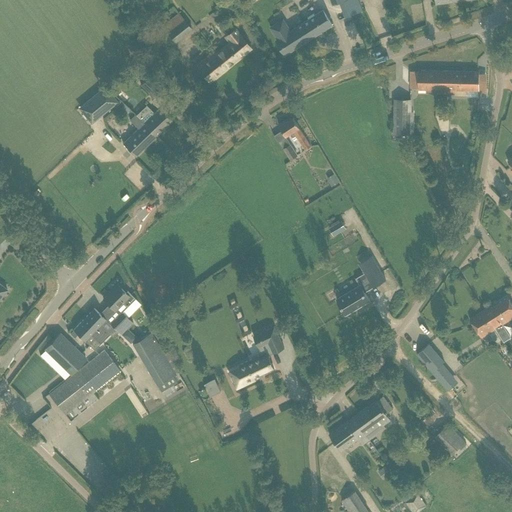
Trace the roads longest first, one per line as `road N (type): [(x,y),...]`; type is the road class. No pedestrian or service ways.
road 1 (unclassified): [(314,511),(328,416),(403,329),(473,227),(500,84),(482,22)]
road 2 (tertiary): [(72,285),(267,103),(482,22)]
road 3 (unclassified): [(0,411),(97,511)]
